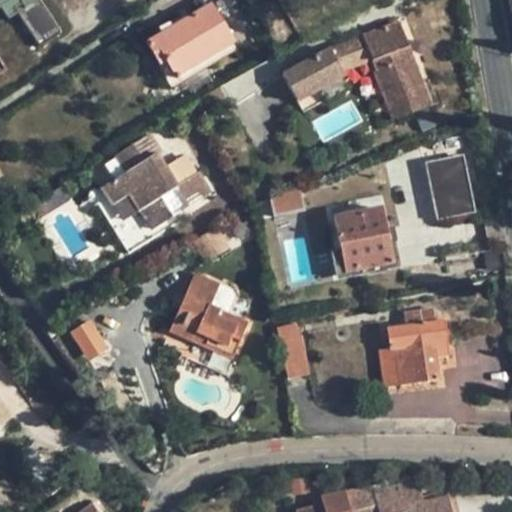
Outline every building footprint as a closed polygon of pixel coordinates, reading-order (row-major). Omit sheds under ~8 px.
[(0,0),(0,10),(12,2),(20,13),(29,7),(38,0),(0,0)] [(0,10),(0,30),(30,9),(29,7),(20,13),(12,2),(0,10)] [(210,4),(145,43),(159,66),(166,61),(175,79),(234,43),(210,4)] [(391,121),(430,107),(398,23),(396,17),(380,22),(383,28),(363,36),(372,61),(376,72),(373,73),(391,121)] [(372,61),(363,36),(330,48),(343,72),(372,61)] [(343,72),(330,48),(281,75),(297,104),(345,77),(343,72)] [(124,173),(100,189),(112,206),(127,196),(138,213),(156,202),(168,221),(212,193),(198,172),(196,174),(177,186),(165,167),(156,153),(161,151),(149,132),(113,155),(124,173)] [(470,212),(462,157),(429,162),(436,216),(470,212)] [(304,193),(293,196),(295,203),(306,199),(304,193)] [(295,203),(293,196),(274,203),(279,217),(298,211),(295,203)] [(387,262),(381,230),(376,209),(332,217),(339,249),(343,270),(387,262)] [(206,264),(230,249),(217,227),(193,242),(206,264)] [(394,228),(381,230),(387,262),(389,271),(400,268),(394,243),(396,243),(394,228)] [(345,280),(343,270),(339,249),(330,250),(336,282),(345,280)] [(389,271),(387,262),(343,270),(345,280),(389,271)] [(194,273),(168,332),(208,349),(232,360),(249,321),(211,305),(220,285),(194,273)] [(447,347),(443,321),(435,322),(433,308),(403,312),(405,326),(387,329),(390,348),(390,351),(395,351),(400,386),(438,381),(435,359),(433,349),(447,347)] [(70,330),(90,366),(112,354),(92,318),(70,330)] [(296,324),(277,328),(288,379),(309,374),(302,338),(299,338),(296,324)] [(448,357),(447,347),(433,349),(435,359),(448,357)] [(383,388),(400,386),(395,351),(390,351),(390,348),(378,350),(383,388)] [(226,373),(232,360),(208,349),(203,362),(226,373)] [(0,424),(10,417),(0,404),(0,424)] [(417,481),(373,491),(374,494),(378,511),(399,511),(408,510),(408,511),(450,511),(447,496),(422,503),(417,481)] [(324,503),(297,509),(297,511),(350,511),(348,500),(345,490),(322,495),(324,503)] [(378,511),(374,494),(348,500),(350,511),(378,511)] [(456,511),(453,495),(447,496),(450,511),(456,511)] [(94,511),(87,501),(72,511),(94,511)]
